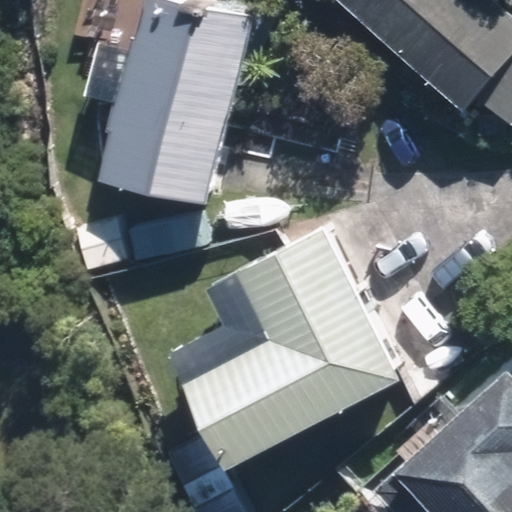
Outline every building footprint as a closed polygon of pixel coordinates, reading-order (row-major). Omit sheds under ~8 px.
[(274,6),(244,0),(162,0),(131,165),(240,186),(274,6)] [(511,0),(368,0),(490,98),(499,88),(511,98),(511,0)] [(361,207),(241,264),(258,299),(211,323),(266,440),(432,355),(361,207)] [(511,511),(511,371),(395,473),(429,511),(511,511)] [(266,511),(221,422),(182,441),(217,511),(266,511)]
